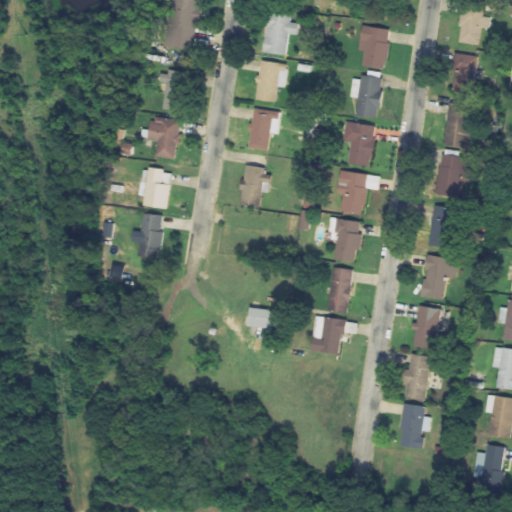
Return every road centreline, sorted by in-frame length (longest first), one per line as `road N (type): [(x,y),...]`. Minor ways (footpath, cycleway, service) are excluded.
road 1 (residential): [(430,0),(357,482)]
road 2 (residential): [(235,0),(197,251)]
